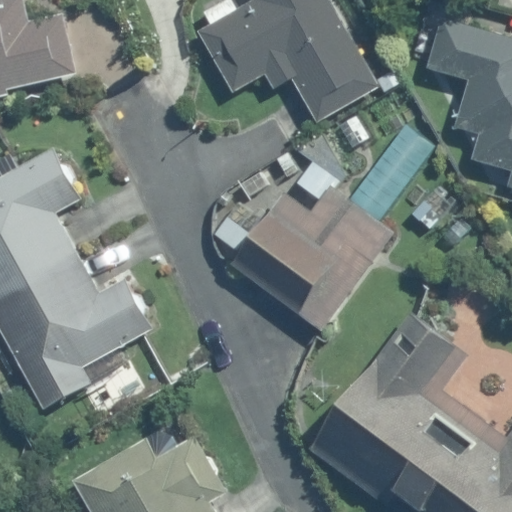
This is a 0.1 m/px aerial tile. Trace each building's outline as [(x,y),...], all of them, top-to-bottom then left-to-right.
[(0,0),(0,97),(11,95),(9,90),(79,74),(65,14),(31,21),(26,0),(0,0)] [(381,87),(331,0),(258,0),(239,10),(233,0),(227,0),(205,12),(212,26),(201,32),(234,92),(268,74),(275,88),(294,78),(320,122),(381,87)] [(511,35),(447,18),(434,67),(475,79),(462,129),(483,134),(476,159),(511,169),(511,176),(509,186),(511,186),(511,35)] [(406,81),(399,69),(380,80),(387,92),(406,81)] [(370,138),(357,117),(340,126),(353,148),(370,138)] [(347,175),(324,135),(297,148),(315,162),(298,183),(307,189),(302,197),(317,207),(313,212),(287,193),(254,235),(228,216),(216,232),(241,252),(235,265),(325,332),(399,233),(381,221),(437,145),(405,123),(352,197),(337,187),(347,175)] [(0,295),(78,253),(56,213),(82,199),(56,148),(0,179),(0,295)] [(156,329),(127,280),(101,293),(78,253),(0,295),(0,326),(45,411),(94,383),(84,368),(156,329)] [(473,355),(415,313),(314,448),(392,506),(399,493),(424,511),(423,511),(511,511),(511,436),(510,440),(445,392),(473,355)] [(160,432),(76,481),(93,511),(218,511),(213,502),(230,492),(197,436),(181,445),(174,436),(167,433),(160,432)]
